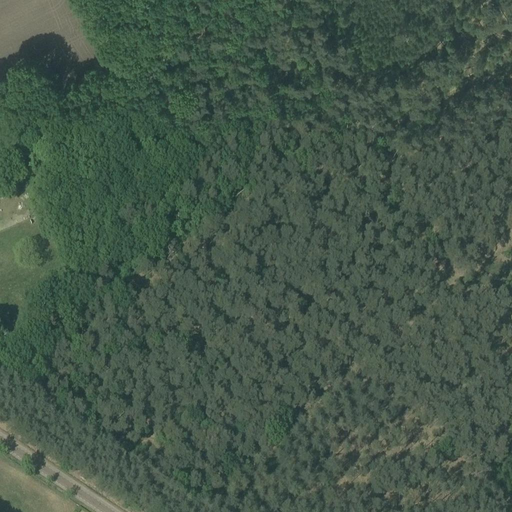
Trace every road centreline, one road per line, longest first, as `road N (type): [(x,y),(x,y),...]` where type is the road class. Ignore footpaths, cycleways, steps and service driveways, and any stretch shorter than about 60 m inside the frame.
road 1 (track): [(366,147),(0,320)]
road 2 (track): [(366,147),(447,92),(511,74)]
road 3 (track): [(366,147),(451,286)]
road 4 (track): [(319,0),(378,135)]
road 5 (tertiary): [(105,511),(0,441)]
